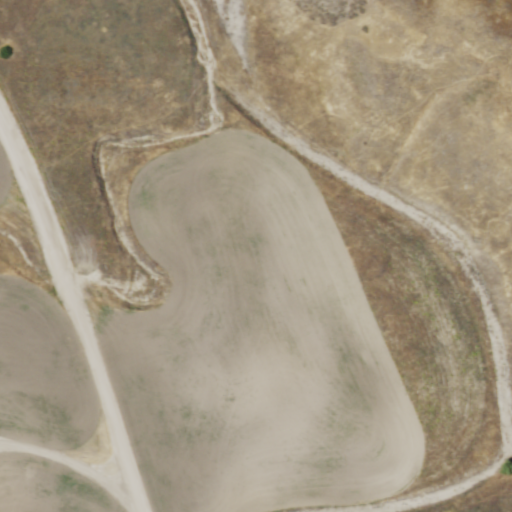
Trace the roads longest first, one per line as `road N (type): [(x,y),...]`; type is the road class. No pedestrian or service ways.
road 1 (residential): [(145,511),(122,431),(0,124)]
road 2 (track): [(0,439),(86,462),(138,487)]
